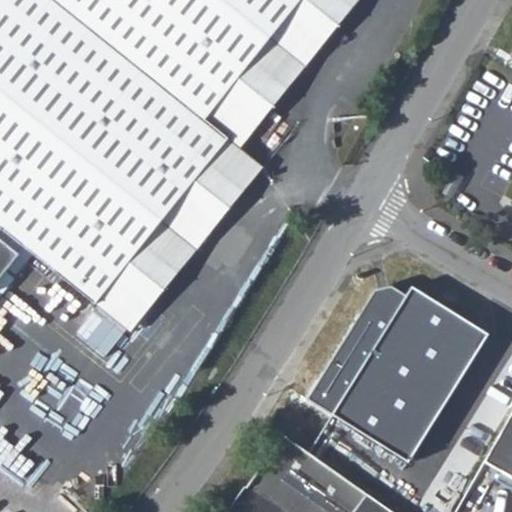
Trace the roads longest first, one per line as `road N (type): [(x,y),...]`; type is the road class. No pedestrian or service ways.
road 1 (residential): [(158,511),(281,339),(363,200)]
road 2 (residential): [(363,200),(479,0)]
road 3 (residential): [(363,200),(511,288)]
